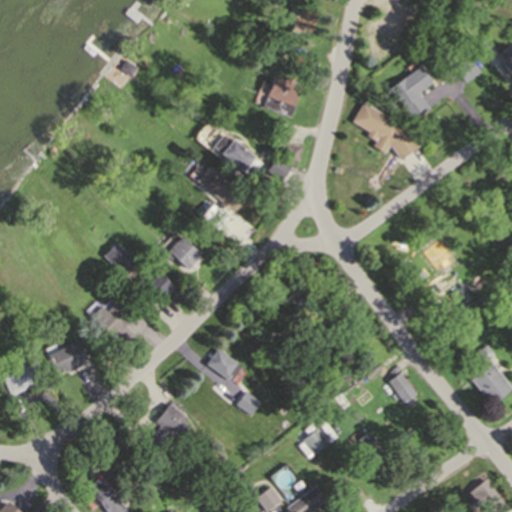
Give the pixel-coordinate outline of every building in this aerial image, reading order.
[(432,0),(423,9),(414,0),(432,0)] [(312,34),(289,28),(294,9),(317,14),(312,34)] [(399,15),(413,24),(398,41),(387,56),(363,45),(366,36),(361,33),(365,21),(388,30),(399,15)] [(485,58),(474,43),(482,37),(493,52),(485,58)] [(511,75),(509,71),(506,73),(498,62),(501,60),(495,51),(506,43),(511,50),(511,49),(511,75)] [(454,67),(467,57),(476,69),(463,79),(454,67)] [(123,60),(132,66),(126,76),(116,70),(123,60)] [(386,88),(398,79),(399,80),(416,68),(426,82),(412,92),(423,109),(409,119),(394,100),(393,100),(391,97),(392,96),(386,88)] [(259,106),(270,76),(297,86),(286,116),(259,106)] [(398,125),(389,143),(377,137),(376,139),(364,133),(365,130),(348,122),(357,103),(398,125)] [(245,177),(209,145),(221,131),(258,162),(245,177)] [(293,163),(276,158),(276,156),(269,154),(273,140),(297,146),(293,163)] [(261,169),(269,156),(284,166),(276,178),(261,169)] [(193,180),(206,164),(243,197),(230,213),(225,208),(223,210),(216,203),(218,201),(193,180)] [(472,208),(478,204),(488,218),(482,222),(472,208)] [(227,218),(209,205),(200,218),(218,231),(227,218)] [(197,254),(183,269),(170,257),(168,260),(161,253),(163,251),(158,246),(171,232),(176,237),(178,236),(197,254)] [(432,268),(419,250),(435,237),(449,256),(446,257),(450,262),(441,269),(437,265),(432,268)] [(133,261),(120,274),(101,254),(114,241),(133,261)] [(167,285),(150,300),(137,287),(154,271),(167,285)] [(467,296),(455,305),(446,293),(457,284),(467,296)] [(298,285),(315,306),(300,318),(283,296),(298,285)] [(118,347),(89,315),(100,305),(105,310),(116,299),(131,315),(121,324),(131,335),(118,347)] [(46,354),(76,340),(86,362),(66,371),(65,369),(55,373),(46,354)] [(473,351),(482,344),(490,354),(481,361),(473,351)] [(200,361),(211,347),(237,365),(227,380),(200,361)] [(336,371),(325,357),(337,349),(347,363),(336,371)] [(0,370),(32,357),(41,380),(8,394),(0,375),(0,370)] [(466,378),(488,361),(508,387),(486,404),(466,378)] [(395,370),(411,393),(399,401),(383,379),(395,370)] [(357,405),(352,397),(363,388),(369,396),(357,405)] [(232,404),(242,391),(256,401),(246,414),(232,404)] [(165,404),(184,417),(175,430),(174,429),(170,435),(164,430),(160,435),(165,438),(158,449),(143,438),(154,423),(152,422),(165,404)] [(354,420),(349,413),(354,409),(359,416),(354,420)] [(309,453),(299,438),(313,428),(323,443),(309,453)] [(369,469),(357,451),(360,449),(354,439),(366,431),(381,456),(377,458),(379,462),(369,469)] [(125,511),(102,511),(96,503),(89,509),(80,497),(89,490),(85,486),(98,476),(125,511)] [(504,507),(496,511),(489,511),(482,501),(477,505),(470,494),(486,482),(504,507)] [(283,506),(311,484),(323,499),(306,511),(284,511),(286,511),(283,506)] [(261,510),(252,496),(266,486),(276,500),(261,510)] [(0,511),(0,505),(5,500),(17,511),(0,511)]
